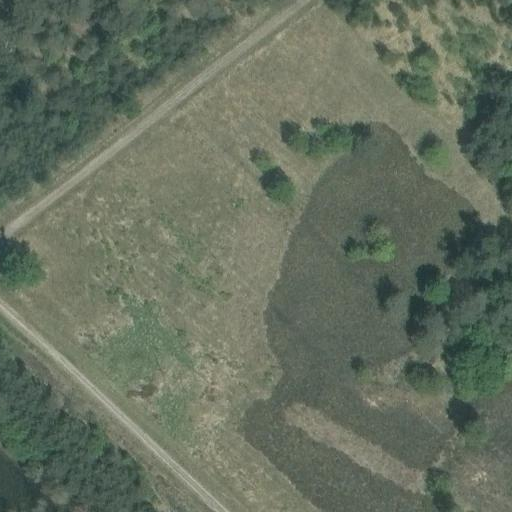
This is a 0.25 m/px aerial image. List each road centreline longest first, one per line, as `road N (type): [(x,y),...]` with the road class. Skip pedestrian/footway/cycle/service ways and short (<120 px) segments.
road 1 (track): [(0,237),(302,0)]
road 2 (track): [(223,511),(0,304)]
